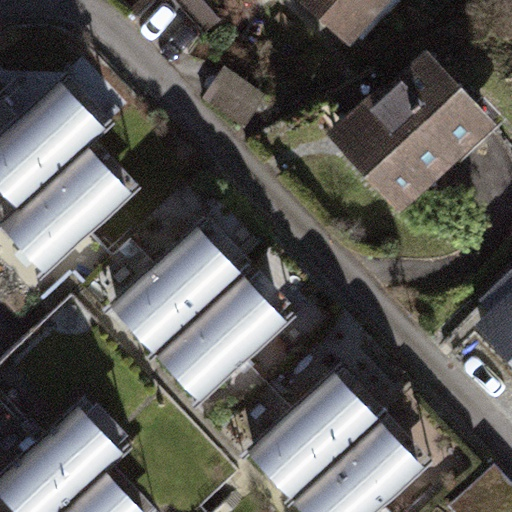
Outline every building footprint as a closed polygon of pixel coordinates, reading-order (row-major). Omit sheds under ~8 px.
[(197,0),(175,0),(185,10),(197,0)] [(404,3),(401,0),(294,0),(355,56),(404,3)] [(499,130),(432,58),(336,147),(403,218),(499,130)] [(226,74),(210,97),(243,119),(259,96),(226,74)] [(116,129),(73,82),(0,146),(0,192),(20,214),(92,150),(116,129)] [(134,198),(92,150),(20,214),(0,232),(0,240),(39,283),(134,198)] [(250,277),(208,229),(112,315),(155,362),(250,277)] [(293,324),(250,277),(155,362),(197,409),(293,324)] [(511,303),(485,329),(511,356),(511,303)] [(385,425),(342,377),(247,463),(289,510),(385,425)] [(140,455),(97,408),(1,493),(18,511),(76,511),(116,477),(140,455)] [(382,511),(427,472),(385,425),(289,510),(290,511),(382,511)] [(511,511),(511,483),(491,461),(446,502),(455,511),(511,511)] [(147,511),(116,477),(76,511),(147,511)]
